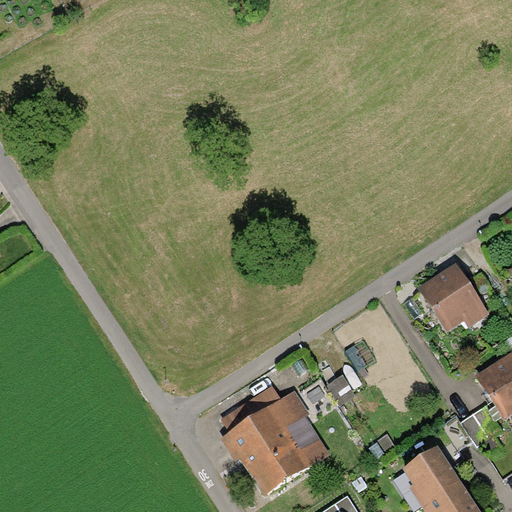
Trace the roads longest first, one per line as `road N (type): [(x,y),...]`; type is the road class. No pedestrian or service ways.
road 1 (residential): [(167,421),(511,199)]
road 2 (residential): [(0,164),(167,421)]
